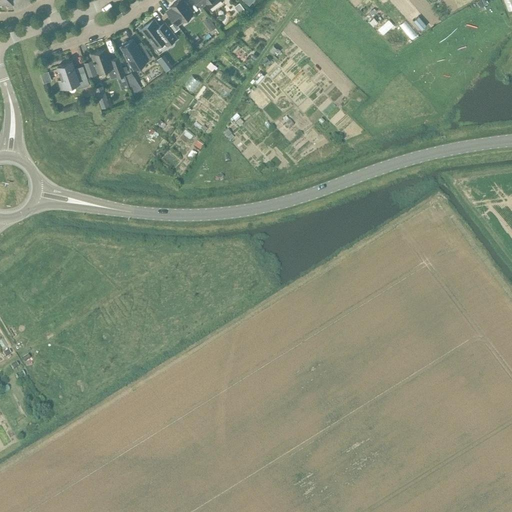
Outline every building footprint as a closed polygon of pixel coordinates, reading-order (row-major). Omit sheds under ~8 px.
[(167,11),(174,19),(177,24),(182,21),(193,12),(184,0),(178,0),(170,6),(171,7),(167,11)] [(196,0),(201,6),(204,4),(209,9),(220,0),(196,0)] [(208,16),(203,20),(210,30),(216,27),(208,16)] [(419,16),(414,21),(421,29),(426,25),(419,16)] [(141,28),(155,47),(163,41),(166,44),(177,37),(165,21),(160,26),(154,19),(141,28)] [(174,22),(170,25),(175,31),(179,28),(174,22)] [(122,45),(121,45),(125,52),(124,53),(133,69),(151,58),(144,47),(139,50),(132,38),(128,41),(126,41),(122,43),(122,45)] [(97,51),(92,53),(94,60),(93,60),(94,62),(95,62),(96,65),(98,72),(99,71),(101,72),(102,72),(105,71),(106,69),(107,68),(108,68),(109,72),(111,78),(117,76),(117,77),(121,88),(129,86),(125,74),(118,57),(111,60),(108,52),(106,48),(97,51)] [(163,54),(156,59),(165,71),(172,65),(163,54)] [(91,60),(84,63),(89,77),(97,74),(91,60)] [(62,78),(58,79),(61,88),(75,83),(76,88),(89,84),(84,70),(76,73),(72,61),(57,66),(62,78)] [(134,77),(130,80),(137,90),(142,88),(134,77)] [(102,85),(94,87),(98,97),(101,108),(110,105),(102,85)] [(250,87),(245,91),(248,95),(253,90),(250,87)]
